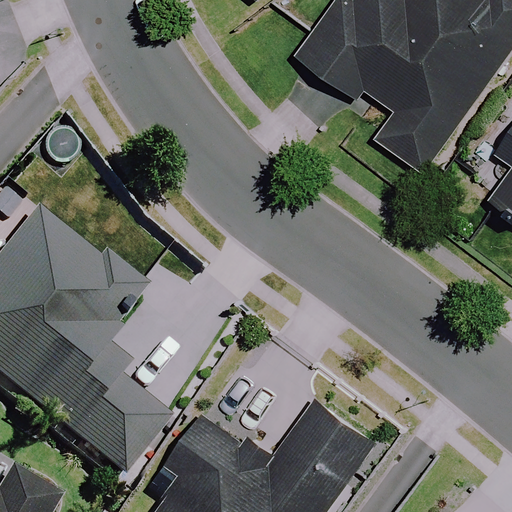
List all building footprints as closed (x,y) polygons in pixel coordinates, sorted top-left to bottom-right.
[(511,0),(365,0),(359,9),(348,1),(307,60),(364,100),(371,89),(403,112),(396,122),(383,141),(432,176),(511,63),(511,0)] [(511,144),(501,160),(511,167),(511,184),(500,201),(511,209),(511,144)] [(142,298),(38,214),(0,260),(0,381),(122,480),(166,425),(115,383),(129,366),(104,345),(142,298)] [(330,511),(379,445),(322,404),(274,468),(203,417),(169,464),(187,478),(162,511),(330,511)] [(0,511),(56,511),(60,507),(11,477),(0,494),(0,511)]
